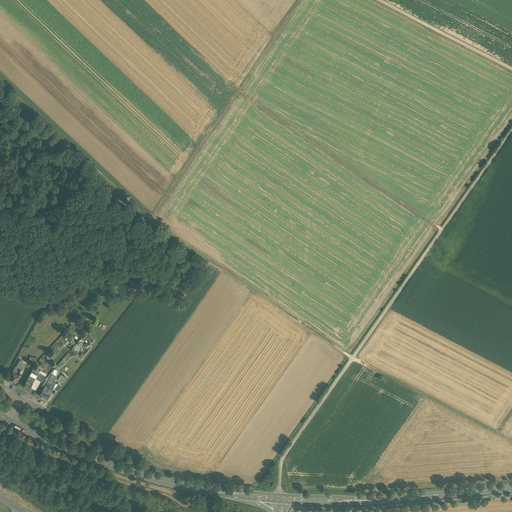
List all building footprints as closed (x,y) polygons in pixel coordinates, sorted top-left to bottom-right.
[(25,364),(19,360),(16,365),(18,367),(20,368),(22,369),(25,364)] [(16,372),(13,371),(9,378),(16,382),(16,380),(18,377),(20,375),(16,372)] [(52,374),(48,379),(47,382),(54,386),(56,383),(53,382),(56,376),(52,374)] [(30,380),(27,378),(23,386),(29,389),(33,382),(30,380)] [(54,386),(47,382),(44,388),(51,392),(54,386)] [(51,392),(44,388),(40,395),(47,399),(51,392)]
